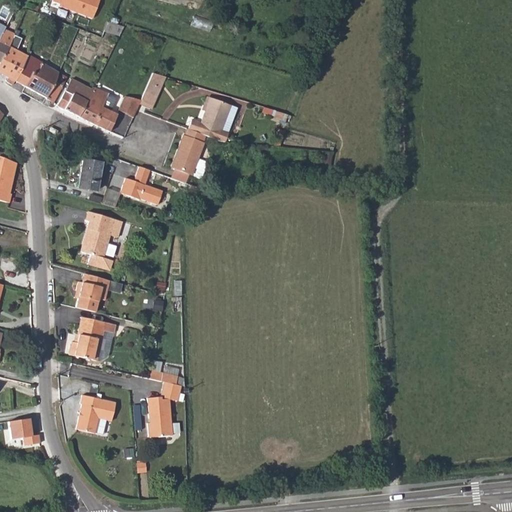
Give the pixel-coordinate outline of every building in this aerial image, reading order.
[(96,0),(50,0),(51,1),(57,3),(56,7),(89,20),(96,0)] [(102,32),(118,36),(123,27),(106,22),(105,23),(102,32)] [(0,61),(2,58),(7,46),(13,35),(13,34),(2,30),(2,31),(0,34),(0,61)] [(30,42),(13,35),(7,46),(2,58),(0,61),(0,73),(8,78),(6,81),(11,85),(14,81),(26,57),(26,56),(30,42)] [(14,81),(45,97),(53,83),(53,82),(58,72),(32,60),(32,58),(26,57),(14,81)] [(154,97),(160,76),(150,74),(141,93),(154,97)] [(56,105),(77,116),(90,91),(81,84),(69,79),(56,105)] [(59,87),(53,83),(45,97),(44,99),(51,102),(59,87)] [(77,116),(108,131),(115,115),(106,111),(108,106),(103,103),(107,94),(92,88),(91,88),(90,91),(77,116)] [(154,97),(141,93),(137,101),(152,105),(154,97)] [(117,111),(130,117),(134,109),(137,101),(123,95),(117,111)] [(236,109),(208,98),(200,122),(189,119),(185,129),(203,135),(212,139),(220,142),(223,142),(236,109)] [(4,115),(0,110),(0,135),(2,137),(1,140),(7,143),(14,132),(7,129),(10,124),(2,118),(4,115)] [(280,119),(283,112),(275,110),(272,117),(280,119)] [(201,142),(203,135),(185,129),(184,129),(182,135),(181,135),(174,154),(177,155),(172,169),(190,175),(199,179),(205,164),(204,161),(196,158),(202,142),(201,142)] [(70,154),(74,144),(61,137),(60,137),(58,145),(64,147),(62,150),(70,154)] [(321,170),(330,172),(332,158),(323,156),(321,170)] [(0,200),(9,203),(11,194),(9,194),(6,193),(7,187),(11,188),(17,165),(0,157),(0,200)] [(100,163),(81,160),(77,187),(95,190),(100,163)] [(126,178),(121,193),(158,204),(163,191),(145,185),(151,171),(139,167),(134,181),(126,178)] [(119,223),(85,213),(82,222),(86,223),(78,253),(88,256),(85,265),(106,270),(107,270),(108,270),(109,270),(109,269),(110,269),(110,268),(112,261),(100,258),(106,236),(114,239),(119,223)] [(75,300),(73,308),(93,312),(96,300),(102,301),(107,282),(82,275),(79,284),(76,283),(74,292),(77,293),(75,300)] [(70,342),(68,349),(96,355),(102,330),(113,333),(115,326),(81,318),(77,335),(78,335),(76,344),(73,343),(70,342)] [(94,362),(96,355),(68,349),(67,354),(94,362)] [(148,370),(147,378),(151,379),(158,381),(160,373),(148,370)] [(160,373),(158,381),(161,381),(173,384),(175,376),(160,373)] [(175,401),(178,385),(173,384),(161,381),(158,396),(144,400),(149,424),(147,425),(149,439),(173,434),(166,399),(175,401)] [(81,404),(75,430),(93,434),(97,419),(110,422),(114,403),(81,395),(79,404),(81,404)] [(30,418),(8,421),(11,438),(22,436),(23,444),(40,442),(39,433),(32,434),(30,418)]
